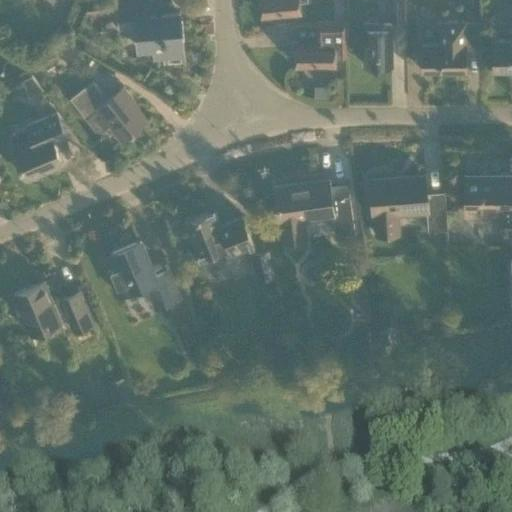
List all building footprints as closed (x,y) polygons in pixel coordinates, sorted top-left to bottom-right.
[(154,46),(155,55),(183,53),(180,12),(151,15),(149,0),(133,0),(118,1),(120,28),(137,26),(139,48),(154,46)] [(260,0),(262,16),(301,12),(300,1),(304,0),(260,0)] [(390,0),(391,19),(404,19),(404,0),(390,0)] [(466,20),(479,20),(479,0),(466,0),(466,20)] [(392,64),(392,27),(380,28),(379,20),(364,20),(364,28),(364,65),(374,65),(374,67),(377,69),(384,69),(387,66),(387,64),(392,64)] [(466,70),(465,48),(480,48),(479,20),(466,20),(439,21),(439,43),(422,43),(422,71),(466,70)] [(335,55),(346,55),(346,22),(317,22),(317,41),(296,41),(296,66),(306,65),(306,71),(310,74),(321,74),(325,70),(325,65),(335,65),(335,55)] [(511,40),(494,40),(494,70),(511,70),(511,40)] [(29,95),(43,89),(32,74),(22,78),(29,95)] [(102,130),(110,124),(121,138),(147,119),(137,106),(139,105),(123,85),(107,98),(92,80),(70,97),(95,129),(102,130)] [(27,125),(27,127),(14,132),(11,138),(15,146),(13,147),(26,178),(63,163),(54,142),(67,136),(57,112),(27,125)] [(511,173),(496,174),(496,178),(464,178),(465,216),(471,216),(475,221),(486,221),(490,216),(504,216),(504,234),(511,234),(511,173)] [(428,230),(447,228),(444,194),(427,196),(425,175),(370,179),(373,215),(375,215),(377,234),(398,232),(397,213),(427,211),(428,230)] [(335,234),(354,231),(349,194),(331,196),(329,179),(274,186),(279,222),(282,221),(284,241),(305,238),(303,219),(333,215),(335,234)] [(214,208),(184,220),(199,258),(202,257),(208,271),(225,264),(220,250),(228,247),(231,254),(255,245),(243,215),(220,223),(214,208)] [(163,258),(150,263),(140,239),(111,251),(118,267),(108,271),(119,295),(147,283),(157,306),(179,297),(163,258)] [(253,267),(271,263),(268,249),(250,253),(253,267)] [(371,309),(366,277),(351,279),(355,311),(371,309)] [(94,323),(80,289),(60,298),(61,299),(53,302),(44,280),(14,292),(31,334),(61,321),(59,316),(66,312),(74,331),(94,323)] [(187,322),(177,326),(181,337),(192,333),(187,322)] [(380,343),(396,341),(394,328),(379,330),(380,343)] [(132,394),(124,375),(106,382),(114,402),(132,394)] [(3,387),(11,407),(21,402),(13,382),(3,387)]
